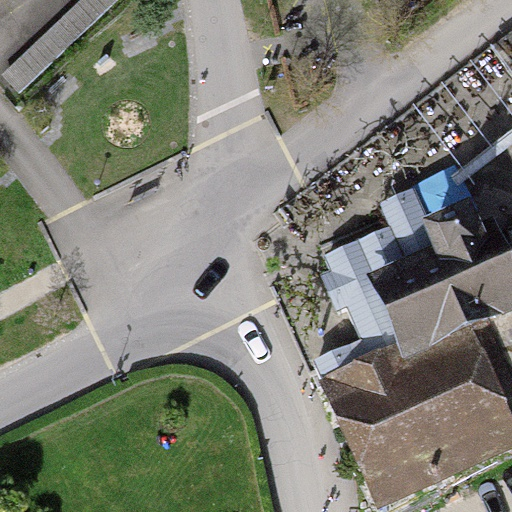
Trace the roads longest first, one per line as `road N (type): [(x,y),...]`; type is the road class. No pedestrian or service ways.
road 1 (residential): [(180,223),(494,0)]
road 2 (residential): [(180,223),(270,391),(299,511)]
road 3 (residential): [(0,400),(130,331),(180,223)]
road 4 (residential): [(180,223),(221,139),(221,61),(208,0)]
